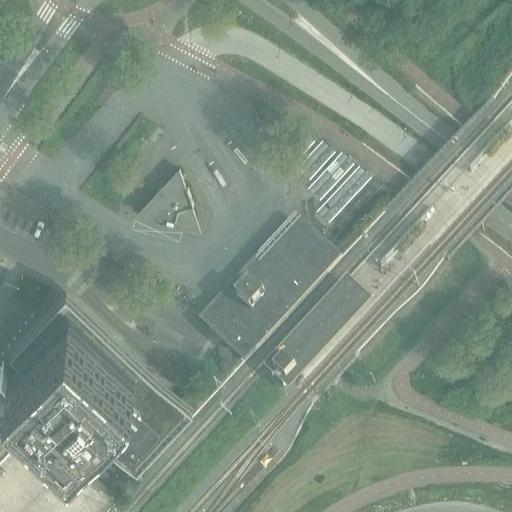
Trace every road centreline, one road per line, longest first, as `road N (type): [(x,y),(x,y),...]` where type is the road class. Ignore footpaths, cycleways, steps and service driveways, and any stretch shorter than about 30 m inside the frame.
road 1 (secondary): [(249,0),(393,99)]
road 2 (secondary): [(393,99),(511,188)]
road 3 (secondary): [(393,99),(290,0)]
road 4 (unclassified): [(0,107),(92,0)]
